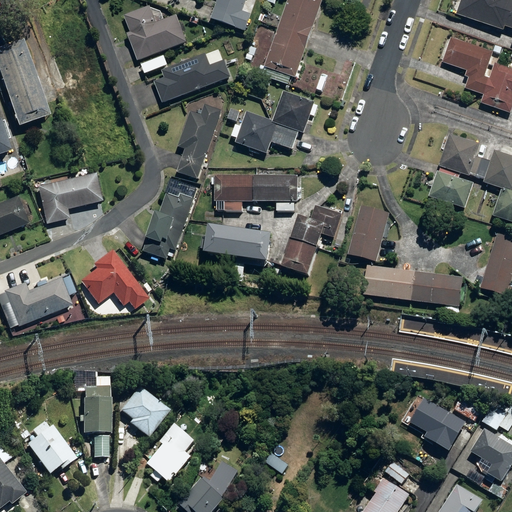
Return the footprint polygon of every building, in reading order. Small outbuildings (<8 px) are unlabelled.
[(215,0),(218,1),(211,22),(236,31),(246,34),(252,17),(243,14),(247,0),(215,0)] [(324,1),(321,0),(289,0),(265,70),(296,81),(324,1)] [(511,1),(510,0),(509,0),(461,0),(456,17),(504,34),(506,29),(511,31),(511,1)] [(127,36),(138,64),(188,45),(177,17),(165,22),(161,13),(151,10),(150,8),(124,18),(131,34),(127,36)] [(87,35),(67,42),(71,50),(52,58),(63,86),(101,71),(87,35)] [(511,71),(496,66),(491,80),(485,79),(494,54),(451,39),(443,64),(467,72),(465,79),(469,80),(466,91),(484,98),(481,106),(511,117),(511,115),(511,71)] [(49,121),(23,43),(0,50),(0,78),(18,131),(49,121)] [(154,84),(163,106),(231,80),(225,63),(224,63),(219,52),(212,55),(212,54),(162,73),(165,80),(154,84)] [(99,80),(82,87),(88,101),(105,93),(99,80)] [(268,157),(272,145),(293,152),(299,136),(304,138),(310,119),(316,120),(320,108),(315,107),(316,104),(284,93),(274,123),(248,114),(243,129),(239,142),(237,147),(268,157)] [(199,183),(222,113),(205,107),(202,118),(191,114),(179,150),(186,153),(178,176),(199,183)] [(241,114),(232,111),(228,122),(237,125),(241,114)] [(0,160),(9,158),(0,126),(0,160)] [(243,129),(237,127),(233,140),(239,142),(243,129)] [(476,159),(480,146),(450,136),(439,169),(470,179),(471,177),(485,181),(484,185),(502,191),(493,219),(511,224),(511,158),(495,152),(491,164),(476,159)] [(474,185),(438,172),(428,197),(465,210),(474,185)] [(36,188),(38,198),(39,198),(45,228),(69,223),(67,212),(101,206),(95,177),(36,188)] [(298,205),(298,178),(216,177),(216,204),(217,204),(217,214),(244,214),(244,205),(277,205),(277,214),(296,214),(296,205),(298,205)] [(160,214),(158,214),(148,244),(144,255),(168,263),(172,252),(177,254),(194,202),(181,198),(183,192),(169,187),(167,193),(160,214)] [(27,203),(21,206),(19,201),(0,208),(0,248),(0,247),(0,236),(28,226),(25,217),(31,214),(27,203)] [(361,207),(348,257),(377,264),(390,215),(361,207)] [(343,217),(316,208),(311,224),(300,221),(283,273),(310,282),(324,238),(335,241),(343,217)] [(209,229),(205,258),(269,267),(273,238),(209,229)] [(507,299),(511,282),(511,239),(497,235),(481,291),(507,299)] [(148,302),(112,253),(93,267),(96,272),(81,283),(98,307),(113,296),(123,309),(129,305),(134,312),(148,302)] [(364,297),(460,309),(463,279),(367,267),(364,297)] [(4,294),(18,330),(72,308),(61,281),(28,294),(25,285),(4,294)] [(107,461),(108,435),(109,402),(110,379),(93,378),(93,388),(85,388),(84,401),(83,434),(94,435),(93,460),(107,461)] [(138,390),(119,413),(130,423),(128,425),(147,440),(168,414),(138,390)] [(455,394),(447,408),(475,424),(483,409),(455,394)] [(467,425),(424,399),(410,424),(427,435),(424,440),(449,454),(467,425)] [(498,432),(501,428),(508,432),(511,425),(511,415),(509,414),(493,404),(482,423),(498,432)] [(33,434),(37,439),(26,446),(49,477),(58,470),(60,473),(76,461),(74,458),(51,428),(50,429),(46,424),(33,434)] [(147,466),(170,486),(188,465),(188,464),(192,459),(186,454),(195,444),(175,427),(160,444),(164,447),(147,466)] [(500,440),(485,431),(471,454),(493,467),(487,476),(502,485),(511,468),(511,442),(508,440),(508,441),(502,437),(500,440)] [(3,440),(0,442),(0,461),(4,466),(16,457),(3,440)] [(394,463),(385,473),(402,486),(410,475),(394,463)] [(0,511),(7,506),(9,508),(23,496),(0,466),(0,511)] [(201,483),(184,504),(181,508),(185,511),(213,511),(223,501),(237,476),(219,466),(207,488),(201,483)] [(366,511),(400,511),(410,497),(383,480),(375,494),(377,496),(366,511)] [(477,511),(483,502),(457,486),(441,511),(477,511)]
